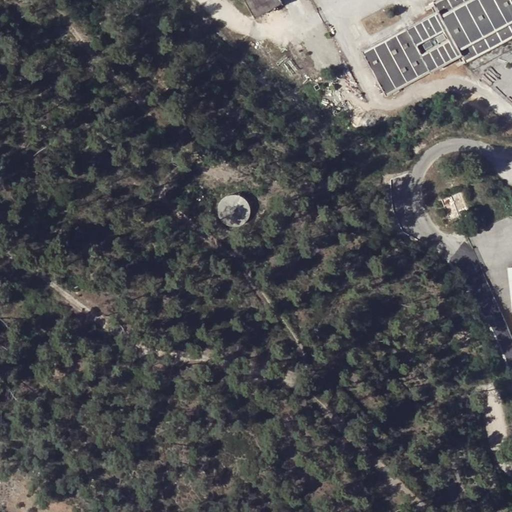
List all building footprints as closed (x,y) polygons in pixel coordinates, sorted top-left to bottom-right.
[(246,0),(255,16),(282,2),(280,0),(246,0)] [(437,10),(424,18),(413,23),(363,50),(387,95),(461,55),(465,62),(490,49),(492,52),(496,50),(500,56),(511,49),(511,0),(438,0),(433,3),(437,10)] [(369,122),(361,109),(345,118),(353,131),(369,122)] [(470,212),(462,192),(442,199),(450,219),(470,212)] [(247,221),(250,217),(251,212),(250,206),(248,201),(244,197),(240,195),(234,194),(228,195),(223,198),(220,202),(218,207),(217,213),(219,218),(222,223),(227,226),(232,227),(238,227),(243,225),(247,221)]
